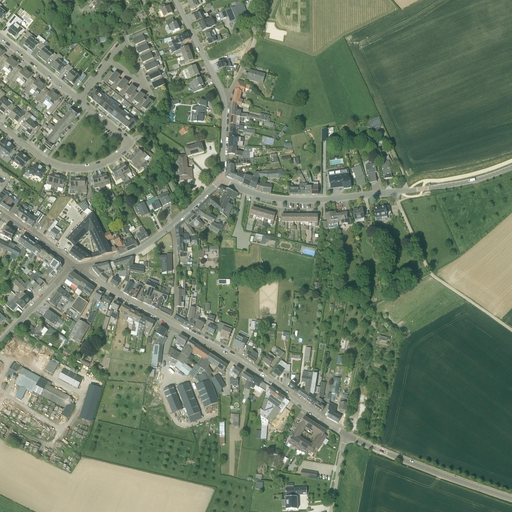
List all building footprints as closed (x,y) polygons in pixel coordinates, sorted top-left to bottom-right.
[(95,9),(102,4),(99,0),(97,0),(92,4),(95,9)] [(201,5),(199,0),(193,0),(188,2),(190,6),(191,6),(192,9),(198,6),(201,5)] [(243,4),(219,14),(221,20),(228,17),(230,23),(238,21),(238,22),(247,19),(245,15),(247,14),(243,4)] [(165,8),(165,7),(165,6),(161,5),(159,10),(161,11),(164,17),(172,14),(169,7),(165,8)] [(197,22),(204,19),(209,17),(207,13),(205,15),(203,11),(194,15),(197,22)] [(14,15),(8,23),(12,27),(11,29),(8,32),(16,39),(20,33),(22,35),(25,31),(19,26),(14,22),(18,18),(14,15)] [(215,26),(212,18),(208,20),(199,24),(202,32),(211,28),(211,27),(215,26)] [(174,23),(172,19),(166,22),(168,26),(169,26),(172,31),(173,33),(180,30),(176,23),(174,23)] [(145,42),(145,41),(143,36),(148,34),(147,30),(134,36),(135,39),(133,40),(135,46),(138,45),(145,42)] [(217,36),(214,30),(211,32),(211,31),(206,34),(209,40),(207,41),(209,45),(216,41),(217,43),(222,40),(219,35),(217,36)] [(24,45),(28,49),(36,39),(28,32),(24,37),(28,40),(24,45)] [(190,40),(187,34),(179,38),(180,40),(181,43),(190,40)] [(40,36),(37,39),(44,44),(46,41),(40,36)] [(28,49),(33,52),(37,47),(39,49),(43,45),(36,39),(28,49)] [(150,39),(145,41),(145,42),(138,45),(139,48),(137,49),(139,55),(142,54),(149,51),(149,50),(147,45),(152,42),(150,39)] [(46,47),(43,45),(39,49),(42,51),(38,57),(42,60),(49,52),(44,48),(46,47)] [(179,46),(171,49),(172,53),(175,52),(177,55),(181,53),(183,57),(191,54),(188,47),(185,49),(184,48),(180,50),(179,46)] [(142,54),(143,57),(141,58),(143,64),(146,63),(153,59),(150,54),(156,51),(154,48),(149,50),(149,51),(142,54)] [(57,56),(54,54),(53,55),(49,52),(42,60),(46,63),(51,58),(53,60),(57,56)] [(58,54),(57,56),(53,60),(56,63),(52,68),(56,71),(62,63),(60,61),(63,58),(58,54)] [(184,61),(180,62),(181,65),(185,64),(190,62),(193,60),(191,54),(183,57),(184,61)] [(7,57),(6,57),(0,64),(0,71),(1,72),(5,67),(8,70),(14,61),(12,60),(13,59),(11,57),(8,60),(6,58),(7,57)] [(59,67),(56,71),(58,73),(60,75),(62,72),(64,69),(67,72),(71,67),(76,60),(74,57),(69,63),(65,60),(62,63),(59,67)] [(147,72),(149,71),(157,68),(154,62),(160,60),(158,57),(153,59),(146,63),(147,65),(145,66),(147,72)] [(231,67),(229,60),(216,64),(218,71),(227,68),(227,72),(236,72),(238,66),(233,65),(232,67),(231,67)] [(11,80),(20,68),(19,69),(17,67),(20,64),(17,62),(16,63),(14,61),(8,70),(11,72),(7,77),(11,80)] [(161,77),(160,76),(158,71),(163,69),(162,65),(157,68),(149,71),(151,74),(148,75),(151,81),(153,80),(161,77)] [(188,79),(191,78),(199,75),(195,66),(189,69),(184,71),(188,79)] [(67,72),(70,74),(65,79),(69,82),(70,82),(76,74),(72,71),(74,69),(71,67),(67,72)] [(20,69),(20,68),(11,80),(14,83),(18,78),(21,81),(28,73),(26,71),(27,70),(24,68),(22,71),(20,69)] [(247,79),(259,82),(258,83),(263,84),(265,75),(250,71),(247,79)] [(111,82),(113,84),(114,84),(118,78),(120,76),(115,73),(113,75),(113,74),(110,72),(102,81),(106,84),(109,80),(111,82)] [(30,74),(28,73),(21,81),(25,83),(21,88),(24,91),(34,80),(34,79),(33,80),(31,79),(33,75),(31,73),(30,74)] [(76,74),(70,82),(74,86),(78,81),(81,83),(86,76),(83,74),(80,78),(76,74)] [(166,74),(160,76),(161,77),(153,80),(154,83),(152,84),(155,90),(165,86),(162,80),(167,78),(166,74)] [(122,91),(126,85),(127,85),(128,83),(123,79),(122,82),(121,81),(118,78),(114,84),(113,84),(111,87),(115,91),(117,87),(122,91)] [(34,80),(24,91),(28,94),(32,89),(35,92),(42,84),(40,82),(41,81),(38,79),(36,82),(33,81),(34,80)] [(203,86),(200,79),(198,80),(190,83),(194,93),(203,89),(202,86),(203,86)] [(246,85),(238,82),(235,90),(241,92),(244,93),(246,85)] [(44,85),(42,84),(35,92),(38,94),(34,99),(38,102),(48,91),(47,91),(44,90),(47,86),(45,84),(44,85)] [(130,97),(135,92),(136,90),(132,86),(130,88),(129,88),(129,87),(127,85),(126,85),(122,91),(119,94),(123,97),(126,94),(130,97)] [(48,91),(38,102),(42,106),(46,101),(49,103),(56,95),(54,93),(55,92),(52,90),(49,94),(47,92),(48,91)] [(94,101),(99,94),(100,94),(95,90),(89,98),(94,102),(94,101)] [(237,105),(241,107),(243,101),(239,100),(241,92),(235,90),(233,103),(237,105)] [(130,97),(127,101),(131,104),(134,100),(136,102),(138,104),(143,98),(145,96),(142,94),(140,93),(138,95),(137,94),(138,94),(135,92),(130,97)] [(104,98),(99,94),(94,101),(98,105),(104,98)] [(58,96),(56,95),(49,103),(52,106),(48,111),(52,114),(62,102),(61,102),(60,103),(58,101),(61,98),(58,95),(58,96)] [(108,101),(104,98),(98,105),(103,108),(108,101)] [(146,101),(143,98),(138,104),(135,107),(139,111),(142,107),(147,111),(153,103),(148,99),(146,102),(146,101)] [(174,106),(179,104),(178,100),(169,103),(168,112),(169,112),(170,112),(171,112),(171,111),(172,111),(173,110),(173,109),(174,108),(174,107),(174,106)] [(203,122),(203,114),(205,114),(206,113),(207,102),(205,100),(203,101),(200,100),(200,101),(199,102),(198,103),(198,104),(199,105),(199,106),(200,106),(200,108),(193,108),(192,114),(193,115),(192,122),(197,122),(203,122)] [(7,101),(0,110),(4,114),(8,110),(10,111),(14,106),(12,104),(10,106),(6,103),(7,101)] [(107,113),(113,105),(108,101),(103,108),(102,109),(107,113)] [(251,118),(252,118),(253,116),(248,115),(241,114),(241,111),(237,110),(237,105),(233,103),(232,107),(232,116),(240,117),(241,118),(244,118),(245,118),(247,118),(247,117),(251,118)] [(118,109),(113,105),(107,113),(112,116),(118,109)] [(13,121),(20,112),(21,111),(14,106),(10,111),(12,113),(9,118),(13,121)] [(76,118),(75,118),(76,119),(80,114),(72,108),(69,113),(76,118)] [(123,113),(118,109),(112,116),(116,120),(117,120),(122,113),(123,113)] [(25,115),(20,112),(13,121),(14,120),(18,124),(23,118),(26,119),(30,114),(27,112),(25,115)] [(73,121),(75,118),(76,118),(69,113),(66,116),(73,121)] [(121,123),(127,116),(122,113),(117,120),(121,123)] [(32,116),(30,114),(26,119),(28,121),(23,127),(27,131),(26,132),(34,123),(29,119),(32,116)] [(127,116),(121,123),(126,127),(131,120),(133,118),(129,114),(127,116)] [(57,126),(67,134),(69,130),(67,128),(70,125),(63,119),(62,121),(56,116),(54,119),(59,123),(57,126)] [(70,125),(73,121),(66,116),(63,119),(70,125)] [(230,125),(239,126),(244,127),(246,127),(249,128),(250,124),(245,123),(244,124),(239,123),(240,122),(240,117),(232,116),(230,125)] [(369,123),(371,129),(382,125),(379,118),(368,122),(369,123)] [(136,124),(131,120),(126,127),(125,127),(130,131),(136,124)] [(34,122),(34,123),(26,132),(31,135),(34,131),(37,133),(41,128),(34,122)] [(52,133),(59,138),(62,135),(64,137),(67,134),(57,126),(55,128),(50,124),(48,127),(53,132),(52,133)] [(239,131),(243,131),(244,127),(239,126),(230,125),(230,133),(237,134),(239,134),(239,131)] [(50,136),(56,142),(59,138),(52,133),(50,136)] [(230,133),(230,137),(229,148),(236,149),(236,147),(237,138),(237,134),(230,133)] [(53,145),(54,145),(56,142),(50,136),(47,140),(53,145)] [(54,146),(54,145),(53,145),(47,140),(43,144),(51,150),(54,146)] [(5,145),(2,142),(0,144),(0,151),(0,152),(2,150),(5,153),(5,154),(5,155),(6,156),(7,156),(8,156),(8,155),(9,156),(15,148),(11,145),(12,145),(9,143),(9,144),(7,142),(5,145)] [(202,147),(201,145),(185,149),(188,157),(204,153),(202,147)] [(244,153),(242,153),(242,157),(243,157),(243,160),(246,160),(248,159),(250,159),(250,153),(252,153),(252,151),(252,148),(249,148),(250,148),(244,147),(244,153)] [(133,154),(146,166),(148,164),(147,162),(150,158),(142,151),(142,152),(139,149),(136,152),(135,152),(133,154)] [(30,160),(24,155),(21,153),(18,157),(15,155),(11,160),(14,162),(15,160),(20,164),(19,165),(23,169),(30,160)] [(146,166),(133,154),(131,157),(129,160),(132,163),(131,164),(136,169),(139,165),(143,169),(146,166)] [(187,169),(186,156),(179,157),(179,162),(176,162),(176,166),(179,166),(181,181),(193,180),(191,168),(187,169)] [(392,163),(389,157),(384,159),(383,157),(382,157),(383,158),(379,160),(380,164),(381,164),(384,179),(392,178),(389,165),(392,163)] [(117,167),(125,179),(128,178),(127,176),(131,173),(127,167),(126,167),(124,164),(121,166),(120,165),(117,167)] [(376,173),(375,164),(365,166),(366,170),(367,176),(369,176),(370,183),(376,182),(374,173),(376,173)] [(40,166),(39,167),(35,165),(33,169),(30,167),(24,176),(28,178),(30,174),(34,177),(35,176),(41,179),(46,171),(42,169),(42,168),(40,167),(40,166)] [(125,179),(117,167),(115,169),(115,170),(112,172),(114,175),(113,176),(116,182),(121,179),(122,181),(123,181),(125,179)] [(363,177),(360,167),(353,169),(356,180),(357,186),(365,184),(364,177),(363,177)] [(244,178),(244,176),(245,174),(241,173),(243,168),(240,168),(239,171),(235,181),(243,184),(244,178)] [(347,169),(348,174),(325,177),(327,190),(342,188),(342,187),(344,186),(344,189),(351,188),(350,180),(349,180),(347,169)] [(284,177),(282,170),(268,172),(260,172),(259,177),(268,179),(272,179),(275,179),(279,179),(279,178),(284,177)] [(305,181),(300,170),(296,171),(303,183),(299,183),(299,184),(305,184),(305,181)] [(254,173),(253,178),(251,188),(256,190),(259,179),(258,179),(259,177),(260,172),(254,173)] [(54,190),(56,183),(58,176),(55,175),(54,175),(51,174),(50,178),(48,178),(46,185),(51,186),(51,189),(54,190)] [(102,174),(99,175),(103,189),(106,188),(106,186),(111,184),(109,177),(107,178),(106,174),(103,175),(102,174)] [(103,189),(99,175),(96,176),(96,177),(92,178),(93,182),(92,182),(94,189),(99,188),(100,190),(103,189)] [(58,176),(56,183),(54,190),(55,190),(57,190),(58,188),(63,190),(65,182),(64,182),(65,178),(61,177),(61,176),(58,176)] [(251,188),(253,178),(244,176),(244,178),(243,184),(251,188)] [(78,193),(78,178),(75,178),(75,179),(71,179),(71,183),(69,183),(69,190),(70,190),(70,193),(75,193),(78,193)] [(82,178),(78,178),(78,193),(78,197),(81,197),(81,194),(87,194),(87,190),(87,183),(85,183),(85,179),(82,179),(82,178)] [(271,194),(271,193),(272,186),(261,184),(259,191),(262,192),(271,194)] [(304,195),(304,185),(305,185),(305,184),(299,184),(299,189),(297,189),(297,186),(294,186),(294,189),(289,189),(289,195),(304,195)] [(307,184),(305,184),(305,185),(304,185),(304,195),(305,195),(312,195),(312,187),(309,187),(307,187),(307,184)] [(234,200),(237,193),(233,192),(220,187),(210,197),(206,201),(210,205),(220,213),(228,218),(233,206),(231,205),(233,199),(234,200)] [(0,205),(2,206),(8,198),(11,194),(7,191),(6,192),(3,190),(0,194),(0,205)] [(170,196),(168,192),(156,197),(157,199),(161,208),(171,203),(168,197),(170,196)] [(17,204),(22,196),(19,194),(14,202),(17,204)] [(161,208),(157,199),(156,197),(146,202),(147,204),(149,206),(151,212),(154,211),(154,212),(161,208)] [(14,202),(8,198),(2,206),(9,212),(12,208),(11,207),(14,202)] [(88,209),(89,208),(85,201),(78,205),(84,212),(88,209)] [(199,216),(201,217),(204,212),(210,205),(206,201),(204,203),(201,207),(195,213),(196,215),(197,215),(199,216)] [(151,212),(149,206),(147,204),(141,207),(142,209),(139,211),(136,212),(137,216),(141,214),(142,217),(149,214),(149,213),(151,212)] [(376,217),(387,215),(386,214),(387,214),(387,213),(389,213),(388,207),(374,209),(376,217)] [(21,220),(26,212),(20,208),(19,210),(16,208),(13,213),(15,215),(15,216),(21,220)] [(253,215),(256,216),(258,209),(252,208),(249,219),(251,219),(253,215)] [(360,221),(364,220),(362,209),(353,210),(355,220),(360,219),(360,221)] [(21,220),(27,224),(32,217),(29,214),(26,212),(21,220)] [(204,212),(201,217),(212,223),(213,224),(214,223),(217,218),(204,212)] [(103,235),(93,213),(67,240),(74,246),(89,230),(100,253),(95,255),(96,258),(112,253),(110,249),(106,242),(103,235)] [(195,213),(193,215),(190,216),(185,222),(188,226),(191,229),(194,226),(195,227),(197,227),(198,226),(201,229),(204,225),(199,220),(197,218),(199,216),(197,215),(196,215),(195,213)] [(338,223),(337,214),(333,215),(332,213),(326,214),(327,222),(323,222),(324,229),(328,229),(329,229),(335,229),(334,228),(338,227),(338,223)] [(346,213),(337,214),(338,223),(342,222),(342,224),(348,223),(348,225),(351,225),(350,218),(347,218),(346,213)] [(40,217),(35,214),(32,217),(27,224),(32,228),(36,222),(40,225),(46,217),(42,214),(40,217)] [(191,229),(188,226),(185,222),(181,224),(183,228),(184,227),(191,237),(195,235),(191,229)] [(212,223),(209,229),(217,234),(221,228),(214,223),(213,224),(212,223)] [(54,228),(53,229),(49,236),(55,240),(59,234),(59,233),(59,234),(56,232),(59,228),(56,226),(54,228)] [(11,241),(15,234),(11,232),(12,231),(5,227),(1,235),(5,238),(5,239),(8,240),(8,239),(11,241)] [(137,235),(138,238),(137,238),(140,242),(149,237),(146,233),(143,228),(139,231),(140,233),(137,235)] [(106,242),(112,239),(111,237),(110,232),(103,235),(106,242)] [(119,256),(128,252),(125,246),(124,247),(121,241),(117,236),(117,234),(111,237),(112,239),(115,245),(117,244),(119,248),(116,250),(115,247),(110,249),(112,253),(116,252),(117,251),(119,256)] [(263,236),(256,234),(255,237),(262,239),(261,242),(260,241),(259,244),(264,245),(266,240),(270,241),(271,238),(263,236)] [(23,236),(16,246),(22,251),(24,248),(29,240),(23,236)] [(188,237),(182,238),(177,239),(178,253),(184,253),(184,252),(187,252),(187,244),(190,244),(190,243),(190,238),(189,237),(188,237)] [(127,240),(122,242),(121,241),(124,247),(125,246),(128,252),(138,247),(133,238),(127,240)] [(22,251),(21,252),(19,257),(21,259),(26,253),(25,252),(27,250),(32,253),(37,246),(29,240),(24,248),(22,251)] [(0,248),(6,251),(9,245),(0,241),(0,248)] [(19,257),(21,252),(15,249),(16,246),(10,243),(9,245),(6,251),(16,256),(15,258),(17,259),(18,257),(19,257)] [(43,250),(37,246),(32,253),(28,258),(27,260),(30,262),(31,260),(35,255),(38,257),(43,250)] [(81,263),(92,259),(75,247),(69,254),(81,263)] [(49,254),(43,250),(38,257),(37,258),(43,262),(49,254)] [(50,267),(55,259),(49,254),(43,262),(50,267)] [(167,257),(160,257),(162,269),(162,272),(167,271),(172,271),(172,257),(167,257)] [(132,268),(132,266),(133,258),(127,259),(114,263),(116,268),(123,265),(123,268),(126,268),(132,268)] [(58,273),(62,267),(61,263),(55,259),(50,267),(55,271),(49,277),(52,279),(58,273)] [(111,270),(108,264),(93,267),(92,270),(99,277),(106,283),(113,273),(111,270)] [(144,268),(132,266),(132,268),(126,268),(126,272),(130,273),(130,272),(144,275),(144,270),(144,268)] [(45,273),(49,277),(55,271),(50,267),(45,273)] [(45,284),(41,280),(34,274),(34,273),(33,273),(29,277),(32,280),(41,288),(45,284)] [(49,277),(45,273),(41,279),(41,280),(45,284),(46,285),(52,279),(49,277)] [(72,284),(78,277),(72,273),(68,278),(67,280),(72,284)] [(83,280),(78,277),(72,284),(78,288),(83,280)] [(126,278),(119,277),(118,279),(115,277),(111,284),(116,287),(121,280),(123,281),(124,280),(126,278)] [(128,296),(131,290),(135,283),(136,281),(134,280),(135,280),(131,278),(124,293),(128,296)] [(19,283),(16,280),(13,283),(19,289),(19,293),(21,296),(24,292),(23,292),(22,291),(24,288),(20,283),(19,283)] [(32,280),(30,283),(28,281),(25,284),(28,287),(35,294),(41,288),(32,280)] [(88,284),(83,280),(78,288),(77,289),(82,293),(83,292),(88,284)] [(24,288),(26,290),(28,287),(25,284),(22,281),(20,283),(24,288)] [(149,288),(147,295),(152,297),(153,295),(155,291),(155,290),(156,286),(157,283),(157,282),(153,281),(152,282),(151,284),(150,283),(147,282),(145,286),(145,287),(149,288)] [(135,292),(131,290),(128,296),(132,298),(138,301),(140,296),(143,290),(145,286),(139,283),(135,290),(136,290),(136,291),(135,291),(135,292)] [(95,289),(88,284),(83,292),(90,297),(95,289)] [(155,297),(159,299),(159,298),(160,296),(162,297),(164,292),(169,294),(171,288),(168,287),(164,286),(161,292),(155,290),(155,291),(153,295),(152,297),(147,295),(143,303),(149,306),(151,301),(152,301),(153,298),(155,297)] [(68,301),(72,297),(62,290),(61,289),(50,303),(55,307),(62,297),(67,301),(68,301)] [(100,302),(104,294),(98,291),(91,303),(94,305),(97,301),(100,302)] [(185,296),(185,291),(181,291),(177,291),(177,298),(185,299),(185,296)] [(29,297),(25,293),(24,292),(21,296),(19,293),(18,294),(16,296),(20,300),(20,299),(27,306),(31,301),(28,298),(29,297)] [(167,301),(169,294),(164,292),(162,297),(160,296),(159,298),(159,299),(157,305),(155,309),(160,311),(161,307),(163,300),(167,301)] [(9,301),(6,305),(13,311),(18,306),(23,310),(24,308),(25,308),(27,306),(20,299),(20,300),(16,296),(10,302),(9,301)] [(81,315),(88,304),(79,297),(78,299),(71,308),(81,315)] [(108,310),(109,308),(113,300),(107,297),(104,303),(101,302),(98,308),(101,310),(102,309),(103,308),(108,310)] [(185,299),(177,298),(176,306),(185,306),(185,299)] [(118,320),(119,313),(117,312),(121,305),(116,302),(111,309),(110,316),(113,317),(118,320)] [(128,321),(127,321),(129,314),(131,310),(123,306),(121,310),(125,312),(123,322),(128,323),(128,322),(128,321)] [(185,306),(176,306),(176,308),(178,312),(174,319),(183,324),(183,323),(186,318),(181,315),(183,311),(185,311),(185,306)] [(164,309),(161,307),(160,311),(170,317),(172,312),(164,308),(164,309)] [(55,326),(61,319),(48,310),(43,317),(55,326)] [(129,314),(127,321),(128,321),(128,322),(130,323),(133,324),(133,321),(133,320),(137,313),(131,310),(129,314)] [(85,324),(90,327),(96,314),(94,313),(90,314),(85,324)] [(139,324),(143,316),(137,313),(133,320),(133,321),(133,324),(132,332),(135,333),(136,334),(137,335),(138,332),(138,331),(139,324)] [(139,324),(138,331),(142,334),(143,332),(145,327),(149,319),(143,316),(139,324)] [(195,322),(195,328),(201,331),(204,324),(198,321),(199,319),(199,318),(198,318),(194,316),(194,318),(193,321),(195,322)] [(213,335),(216,328),(216,325),(213,323),(215,317),(209,316),(207,322),(211,323),(206,332),(213,335)] [(194,330),(195,328),(195,322),(193,321),(194,318),(189,317),(189,319),(187,325),(186,325),(186,326),(194,330)] [(155,322),(149,319),(145,327),(148,328),(146,333),(149,334),(151,330),(155,322)] [(255,322),(255,327),(263,328),(263,322),(262,322),(262,320),(255,319),(255,322)] [(80,344),(90,327),(85,324),(79,321),(77,325),(75,328),(69,338),(80,344)] [(228,340),(231,331),(233,328),(219,322),(218,332),(222,333),(221,336),(224,337),(223,338),(228,340)] [(40,334),(45,328),(39,324),(35,330),(34,329),(30,334),(38,340),(42,335),(40,334)] [(160,336),(163,338),(164,337),(167,331),(160,327),(156,334),(160,336)] [(61,352),(67,340),(57,332),(54,335),(63,341),(58,351),(61,352)] [(183,349),(188,340),(180,335),(175,343),(177,343),(176,345),(180,347),(183,349)] [(242,350),(247,340),(238,335),(233,345),(242,350)] [(162,349),(163,346),(167,338),(164,337),(163,338),(160,336),(154,347),(153,348),(162,349)] [(181,355),(188,358),(192,352),(196,345),(190,341),(181,355)] [(210,354),(204,350),(196,345),(192,352),(196,354),(200,356),(205,359),(206,360),(210,354)] [(253,348),(248,347),(247,359),(254,364),(257,359),(258,355),(252,351),(253,348)] [(161,362),(162,349),(153,348),(151,366),(156,367),(157,361),(161,362)] [(307,348),(305,361),(310,362),(313,349),(307,348)] [(176,362),(181,355),(173,350),(171,356),(170,358),(173,360),(172,363),(176,365),(178,363),(176,362)] [(269,366),(276,357),(269,353),(263,362),(269,366)] [(221,362),(210,354),(206,360),(210,363),(217,367),(221,362)] [(190,361),(187,359),(188,358),(181,355),(176,362),(178,363),(176,365),(175,367),(180,371),(187,376),(192,370),(187,366),(190,361)] [(207,367),(210,363),(206,360),(205,359),(200,367),(199,368),(205,371),(208,376),(210,374),(212,373),(208,368),(207,367)] [(58,365),(51,361),(50,361),(45,370),(53,375),(58,365)] [(228,366),(221,362),(217,367),(216,370),(222,374),(224,372),(228,366)] [(286,372),(287,366),(284,366),(283,366),(280,364),(273,373),(279,377),(283,371),(286,372)] [(236,380),(242,371),(236,367),(232,373),(235,375),(233,378),(236,380)] [(32,394),(32,393),(40,379),(22,369),(17,378),(13,376),(11,379),(15,382),(14,384),(32,394)] [(77,389),(83,379),(64,369),(59,379),(77,389)] [(250,390),(251,383),(251,382),(253,378),(244,373),(242,377),(247,381),(243,393),(245,394),(243,399),(246,400),(248,400),(248,398),(249,395),(250,390)] [(308,398),(309,397),(310,393),(312,378),(312,377),(307,376),(307,374),(303,373),(301,382),(306,383),(304,393),(300,390),(297,394),(306,401),(308,398)] [(213,378),(210,374),(208,376),(210,378),(211,380),(218,391),(219,394),(223,394),(221,390),(224,389),(223,388),(226,387),(218,375),(215,377),(213,378)] [(299,376),(296,375),(295,382),(293,381),(288,388),(293,391),(298,384),(299,376)] [(205,408),(219,402),(209,377),(198,381),(199,384),(196,386),(205,408)] [(266,392),(267,385),(254,377),(253,378),(251,382),(251,383),(250,390),(252,391),(253,390),(253,389),(255,385),(262,390),(266,392)] [(236,380),(233,378),(230,378),(230,385),(232,385),(232,386),(233,388),(234,388),(236,388),(237,388),(238,386),(238,385),(238,380),(236,380)] [(338,395),(341,379),(334,378),(331,393),(335,394),(338,395)] [(47,383),(40,379),(32,393),(39,397),(45,386),(47,383)] [(191,389),(189,384),(177,389),(188,417),(189,417),(193,416),(200,413),(192,393),(191,389)] [(91,385),(82,417),(93,420),(103,388),(91,385)] [(267,401),(270,396),(281,404),(285,399),(267,385),(266,392),(266,397),(264,396),(264,398),(267,401)] [(70,400),(45,386),(39,397),(64,411),(70,400)] [(172,387),(163,390),(172,414),(181,410),(172,387)] [(311,394),(310,393),(309,397),(308,398),(306,401),(311,405),(312,404),(314,406),(317,402),(318,400),(319,399),(319,396),(320,394),(314,393),(314,394),(313,396),(311,394)] [(270,396),(267,401),(280,410),(278,412),(281,414),(290,402),(285,399),(281,404),(270,396)] [(280,410),(267,401),(264,398),(260,409),(260,415),(268,421),(271,423),(278,412),(280,410)] [(317,402),(314,406),(322,412),(325,408),(323,407),(325,404),(322,402),(319,399),(318,400),(317,402)] [(69,420),(76,406),(69,403),(62,416),(69,420)] [(334,414),(337,407),(336,406),(329,403),(328,410),(329,411),(327,418),(338,424),(341,418),(334,414)] [(348,404),(340,403),(338,410),(346,412),(348,404)] [(233,424),(233,423),(239,423),(239,415),(231,415),(230,424),(233,424)] [(268,421),(260,415),(260,416),(261,426),(260,439),(266,440),(267,427),(268,421)] [(299,438),(305,428),(304,427),(308,420),(304,417),(293,435),(299,438)] [(304,427),(305,428),(314,433),(318,426),(308,420),(304,427)] [(327,436),(324,435),(326,431),(318,426),(313,433),(318,436),(315,439),(322,443),(327,436)] [(298,448),(303,440),(299,438),(293,435),(288,442),(298,448)] [(318,450),(322,443),(315,439),(311,446),(308,450),(309,451),(312,453),(315,448),(318,450)] [(303,440),(298,448),(306,454),(309,451),(308,450),(311,446),(303,440)] [(286,510),(297,510),(297,497),(296,497),(296,495),(307,495),(307,488),(286,488),(286,496),(286,497),(285,497),(286,510)]
